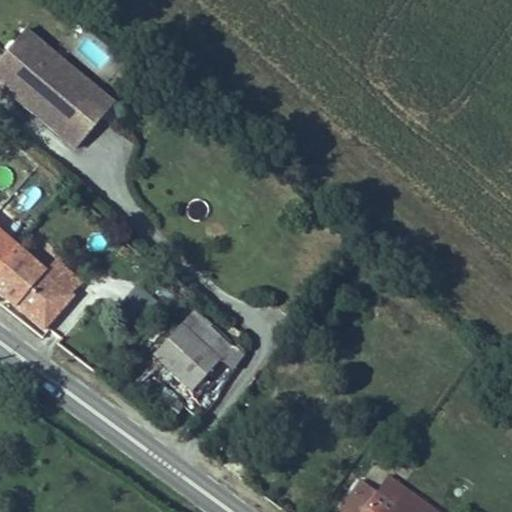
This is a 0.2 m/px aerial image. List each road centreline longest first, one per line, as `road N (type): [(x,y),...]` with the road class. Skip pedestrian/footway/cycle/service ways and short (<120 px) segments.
road 1 (unknown): [(173,468),(248,362),(254,333),(150,238),(86,159)]
road 2 (primary): [(0,341),(234,511)]
